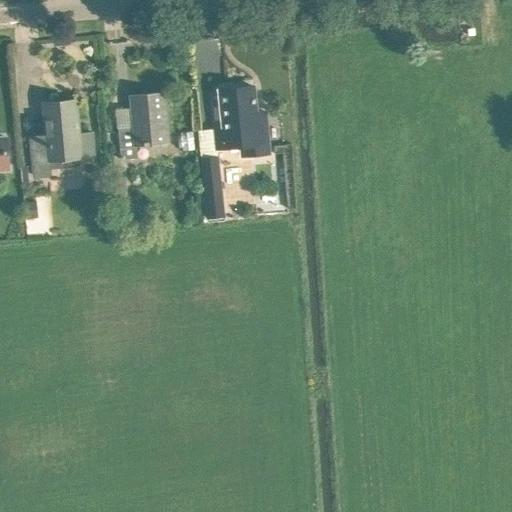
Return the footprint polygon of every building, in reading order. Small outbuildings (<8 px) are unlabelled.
[(215,141),(216,148),(240,146),(241,158),(269,155),(267,131),(264,111),(263,112),(263,113),(256,114),(253,86),(219,90),(225,140),(215,141)] [(117,127),(118,147),(118,158),(138,157),(137,142),(166,141),(163,93),(131,95),(133,126),(117,127)] [(46,136),(31,138),(33,157),(35,176),(51,175),(51,169),(50,156),(80,154),(77,120),(75,100),(43,103),(46,136)] [(218,156),(199,158),(204,195),(205,195),(207,211),(223,209),(221,194),(218,169),(219,169),(218,156)] [(36,201),(24,202),(26,218),(38,217),(36,201)]
